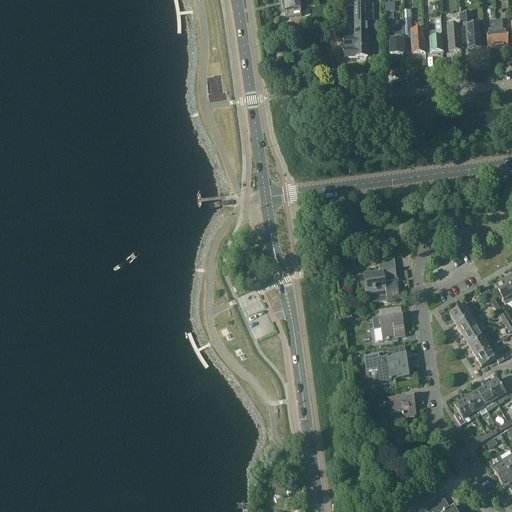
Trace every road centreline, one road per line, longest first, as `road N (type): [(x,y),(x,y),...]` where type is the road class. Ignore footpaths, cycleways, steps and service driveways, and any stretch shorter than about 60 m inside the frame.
road 1 (residential): [(511,234),(437,240),(425,244),(420,262),(448,443),(489,511)]
road 2 (secondary): [(323,511),(268,196)]
road 3 (secondary): [(268,196),(511,164)]
road 4 (secondary): [(268,196),(236,0)]
road 5 (residential): [(366,93),(511,83)]
